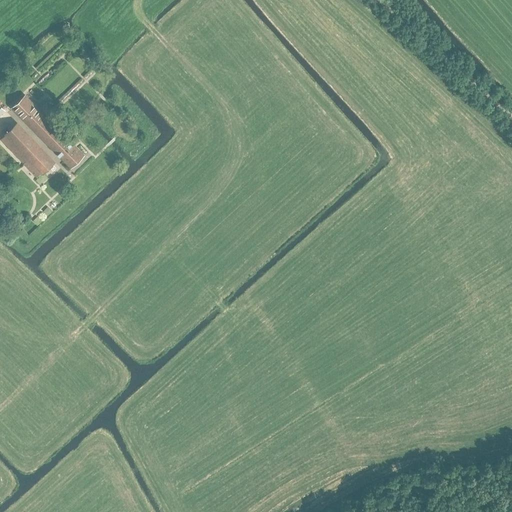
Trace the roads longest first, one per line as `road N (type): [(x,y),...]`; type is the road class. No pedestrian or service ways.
road 1 (track): [(0,403),(225,183),(244,154),(243,124),(139,11),(153,0)]
road 2 (track): [(511,118),(383,0)]
